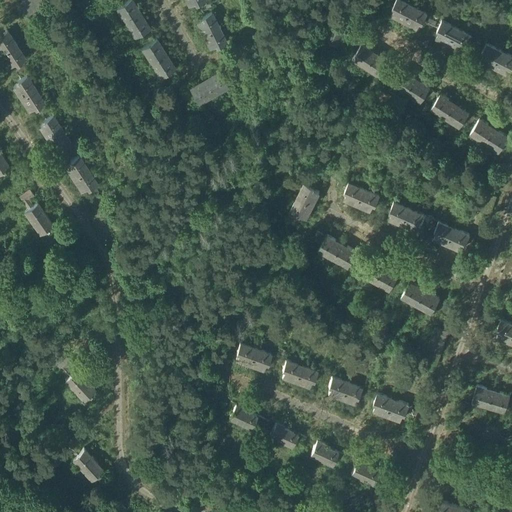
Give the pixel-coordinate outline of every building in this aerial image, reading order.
[(23,0),(18,4),(26,15),(49,0),(23,0)] [(132,0),(125,0),(116,6),(125,20),(138,12),(134,7),(136,6),(132,0)] [(412,4),(403,0),(395,0),(392,6),(394,7),(391,14),(404,20),(412,4)] [(427,12),(412,4),(404,20),(417,27),(420,21),(422,22),(427,12)] [(211,10),(201,14),(202,17),(196,20),(202,33),(218,25),(211,10)] [(142,19),(138,12),(125,20),(134,35),(149,26),(144,18),(142,19)] [(457,27),(442,19),(437,29),(439,30),(436,36),(449,43),(457,27)] [(344,31),(332,24),(324,37),(336,45),(344,31)] [(218,25),(202,33),(209,46),(215,43),(216,45),(226,40),(218,25)] [(472,35),(457,27),(449,43),(462,50),(465,44),(467,45),(472,35)] [(6,28),(0,31),(0,51),(1,52),(15,43),(6,28)] [(347,36),(342,45),(347,48),(352,39),(347,36)] [(156,37),(141,46),(150,61),(163,52),(160,47),(161,46),(156,37)] [(370,48),(361,42),(352,57),(366,66),(374,54),(369,50),(370,48)] [(501,50),(486,42),(481,52),(483,53),(480,59),(493,66),(501,50)] [(15,43),(1,52),(8,64),(14,60),(16,62),(24,57),(15,43)] [(511,66),(511,55),(501,50),(493,66),(506,72),(509,66),(511,67),(511,66)] [(167,58),(163,52),(150,61),(160,75),(174,66),(169,57),(167,58)] [(381,58),(374,54),(366,66),(381,75),(390,60),(382,55),(381,58)] [(245,72),(240,64),(231,69),(236,78),(245,72)] [(400,67),(391,82),(406,91),(414,79),(408,75),(409,73),(400,67)] [(219,69),(211,74),(212,76),(206,80),(213,92),(228,84),(219,69)] [(26,73),(16,79),(18,81),(12,85),(20,97),(35,87),(26,73)] [(419,83),(414,79),(406,91),(420,101),(430,86),(421,80),(419,83)] [(198,81),(189,86),(198,101),(213,92),(206,80),(200,83),(198,81)] [(44,101),(35,87),(20,97),(28,109),(34,105),(35,107),(44,101)] [(450,99),(440,92),(431,107),(445,116),(453,104),(448,101),(450,99)] [(183,97),(174,102),(179,111),(188,106),(183,97)] [(459,108),(453,104),(445,116),(460,125),(469,111),(461,105),(459,108)] [(52,113),(43,119),(44,121),(39,124),(47,137),(61,127),(52,113)] [(479,117),(470,132),(484,141),(492,129),(487,126),(489,123),(479,117)] [(61,127),(47,137),(55,149),(60,145),(62,147),(70,141),(61,127)] [(500,131),(498,133),(492,129),(484,141),(499,150),(508,136),(500,131)] [(0,168),(9,163),(0,150),(0,168)] [(78,153),(69,159),(71,161),(65,165),(73,177),(87,168),(78,153)] [(343,171),(332,167),(328,177),(338,181),(343,171)] [(87,168),(73,177),(80,189),(86,186),(88,188),(97,182),(87,168)] [(503,173),(490,169),(484,185),(497,190),(503,173)] [(314,186),(305,181),(297,196),(313,204),(319,192),(313,189),(314,186)] [(364,188),(349,181),(344,191),(346,192),(343,198),(357,204),(364,188)] [(28,188),(19,194),(27,207),(31,204),(26,197),(32,193),(28,188)] [(380,194),(364,188),(357,204),(370,210),(373,204),(375,205),(380,194)] [(495,196),(483,191),(477,208),(489,213),(495,196)] [(313,204),(297,196),(289,211),(299,216),(300,214),(306,217),(313,204)] [(119,228),(100,198),(90,204),(110,234),(119,228)] [(51,223),(36,201),(31,204),(27,207),(24,209),(39,231),(51,223)] [(409,207),(393,201),(389,210),(391,211),(389,218),(402,223),(409,207)] [(425,214),(409,207),(402,223),(415,229),(418,223),(420,224),(425,214)] [(454,227),(438,220),(434,230),(436,231),(434,237),(447,243),(454,227)] [(470,234),(454,227),(447,243),(460,249),(463,243),(465,244),(470,234)] [(312,229),(307,238),(312,241),(317,231),(312,229)] [(336,239),(327,234),(318,249),(333,258),(341,244),(335,241),(336,239)] [(346,247),(341,244),(333,258),(348,266),(357,251),(347,245),(346,247)] [(511,256),(509,256),(500,281),(511,285),(511,256)] [(368,257),(359,272),(374,281),(382,267),(376,264),(378,262),(368,257)] [(388,271),(382,267),(374,281),(390,289),(398,274),(389,269),(388,271)] [(419,286),(409,281),(401,295),(416,304),(423,291),(417,288),(419,286)] [(511,285),(500,281),(498,287),(509,291),(511,285)] [(423,291),(416,304),(431,312),(439,297),(431,292),(429,294),(423,291)] [(511,336),(511,322),(501,318),(497,328),(499,329),(496,336),(510,341),(511,336)] [(435,327),(423,360),(425,361),(435,364),(436,364),(448,331),(435,327)] [(231,332),(226,345),(232,347),(236,333),(231,332)] [(255,347),(239,341),(235,351),(238,351),(235,358),(249,363),(255,347)] [(271,352),(255,347),(249,363),(263,368),(265,361),(267,362),(271,352)] [(279,347),(273,362),(279,364),(284,349),(279,347)] [(66,356),(57,364),(67,374),(71,371),(66,366),(71,361),(66,356)] [(301,364),(285,358),(281,368),(284,369),(281,375),(295,380),(301,364)] [(435,364),(425,361),(424,366),(434,369),(435,364)] [(317,369),(301,364),(295,380),(308,385),(311,379),(313,380),(317,369)] [(325,364),(319,380),(325,382),(330,366),(325,364)] [(94,387),(75,367),(71,371),(67,374),(64,377),(83,398),(94,387)] [(347,381),(331,375),(327,385),(330,386),(327,392),(341,397),(347,381)] [(363,387),(347,381),(341,397),(355,402),(357,396),(359,397),(363,387)] [(371,381),(365,396),(371,398),(376,383),(371,381)] [(487,386),(477,384),(472,400),(488,405),(493,391),(486,389),(487,386)] [(499,393),(493,391),(488,405),(505,410),(510,393),(500,390),(499,393)] [(393,398),(377,392),(373,402),(375,403),(373,409),(387,414),(393,398)] [(231,400),(226,397),(222,407),(226,409),(231,400)] [(409,403),(393,398),(387,414),(401,419),(403,413),(405,414),(409,403)] [(256,414),(242,408),(243,405),(235,401),(228,417),(251,427),(256,414)] [(271,418),(267,416),(262,425),(267,428),(271,418)] [(462,423),(452,419),(450,425),(460,428),(462,423)] [(297,432),(283,426),(284,423),(276,420),(269,435),(291,445),(297,432)] [(460,428),(450,425),(444,442),(456,446),(462,429),(460,428)] [(73,434),(64,442),(74,452),(78,449),(73,444),(78,439),(73,434)] [(307,434),(303,444),(308,446),(312,436),(307,434)] [(337,451),(323,444),(325,442),(316,438),(310,453),(332,463),(337,451)] [(101,464),(82,445),(78,449),(74,452),(72,455),(90,474),(101,464)] [(454,452),(442,448),(436,465),(448,469),(454,452)] [(347,452),(343,462),(348,464),(353,454),(347,452)] [(365,460),(357,456),(350,472),(373,482),(378,469),(364,463),(365,460)] [(451,511),(454,502),(437,498),(435,508),(437,509),(436,511),(451,511)] [(118,499),(110,507),(114,511),(121,511),(119,509),(123,504),(118,499)] [(477,499),(473,511),(479,511),(483,500),(477,499)] [(468,511),(470,506),(454,502),(451,511),(468,511)]
